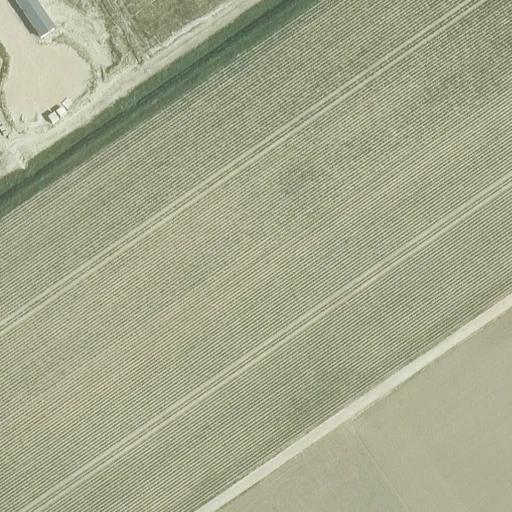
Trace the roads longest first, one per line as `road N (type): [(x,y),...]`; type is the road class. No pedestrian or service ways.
road 1 (track): [(205,511),(511,299)]
road 2 (track): [(0,177),(259,0)]
